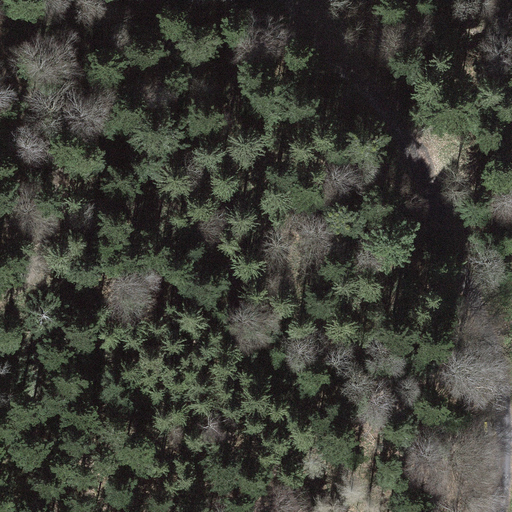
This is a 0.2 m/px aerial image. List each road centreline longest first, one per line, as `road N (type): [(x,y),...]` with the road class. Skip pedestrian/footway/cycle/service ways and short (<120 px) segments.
road 1 (track): [(294,0),(399,124),(479,306),(506,447)]
road 2 (track): [(0,304),(47,257),(63,197),(11,74),(11,0)]
